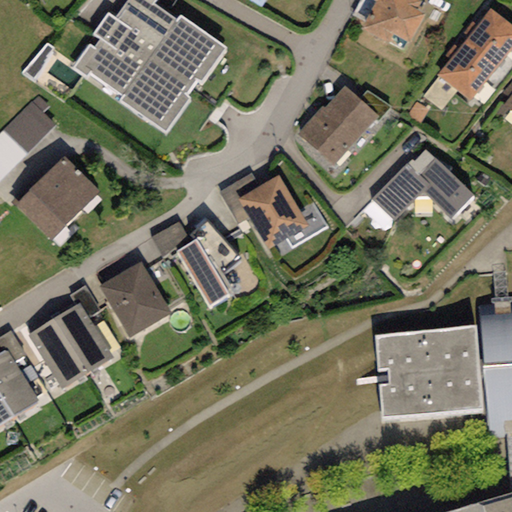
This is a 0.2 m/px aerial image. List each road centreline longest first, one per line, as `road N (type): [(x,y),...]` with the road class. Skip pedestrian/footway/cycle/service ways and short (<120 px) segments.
road 1 (residential): [(315,54),(270,130),(216,180),(0,322)]
road 2 (track): [(216,180),(115,178),(60,149),(40,152),(0,200)]
road 3 (residential): [(315,54),(204,0)]
